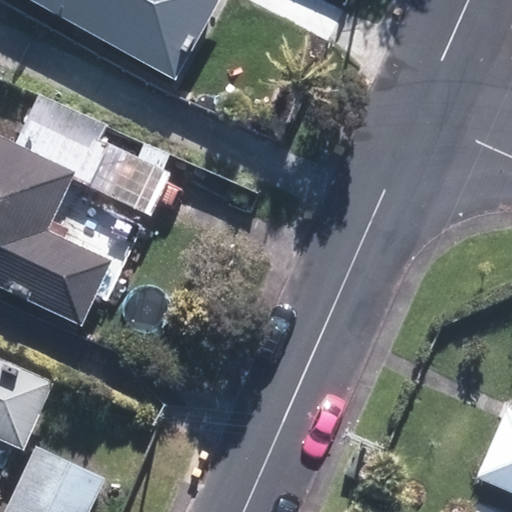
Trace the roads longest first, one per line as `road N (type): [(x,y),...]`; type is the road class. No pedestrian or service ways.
road 1 (tertiary): [(421,118),(247,511)]
road 2 (tertiary): [(473,0),(421,118)]
